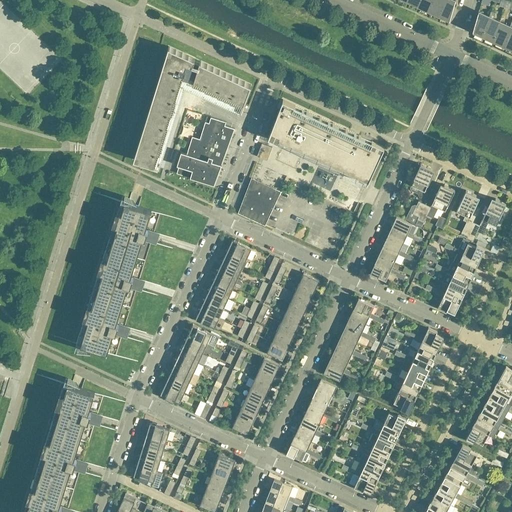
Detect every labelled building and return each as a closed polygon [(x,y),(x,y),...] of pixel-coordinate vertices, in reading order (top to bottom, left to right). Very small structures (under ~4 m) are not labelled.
[(429,10),(431,0),(419,0),(418,5),(429,10)] [(439,14),(443,0),(431,0),(429,10),(439,14)] [(449,19),(455,0),(443,0),(439,14),(449,19)] [(499,22),(500,21),(493,19),(495,13),(490,11),(489,16),(489,17),(484,35),(494,40),(499,22)] [(484,35),(489,17),(489,16),(478,12),(472,30),(484,35)] [(504,45),(510,26),(499,22),(494,40),(504,45)] [(251,85),(168,47),(133,160),(158,167),(184,84),(241,111),(251,85)] [(384,147),(361,136),(283,100),(268,138),(367,184),(384,147)] [(224,157),(235,129),(225,125),(226,122),(207,116),(199,139),(192,136),(189,144),(224,157)] [(267,160),(272,147),(262,143),(257,156),(267,160)] [(214,185),(224,157),(189,144),(186,154),(181,152),(177,165),(179,166),(176,173),(214,185)] [(434,170),(431,169),(420,164),(411,184),(420,189),(418,194),(419,197),(421,198),(424,191),(434,170)] [(263,224),(279,192),(252,180),(239,212),(263,224)] [(445,210),(455,190),(441,183),(437,191),(429,208),(424,205),(419,216),(417,219),(424,222),(427,215),(433,218),(438,207),(445,210)] [(460,235),(466,238),(473,224),(468,221),(475,205),(476,205),(480,197),(466,190),(456,211),(465,215),(463,220),(466,222),(460,235)] [(139,279),(151,242),(154,243),(157,233),(154,232),(160,214),(160,213),(139,207),(121,201),(122,196),(120,201),(117,200),(73,342),(76,343),(75,348),(77,343),(116,355),(116,354),(122,336),(125,337),(128,327),(125,326),(136,289),(139,290),(142,280),(139,279)] [(478,226),(473,224),(466,238),(473,241),(477,232),(483,234),(489,221),(496,224),(506,204),(492,197),(488,205),(478,226)] [(419,216),(424,205),(418,202),(416,205),(412,213),(419,216)] [(419,216),(412,213),(416,205),(415,205),(412,206),(405,219),(408,221),(415,224),(417,219),(419,216)] [(407,234),(408,232),(412,224),(396,217),(391,226),(407,234)] [(408,232),(407,234),(391,226),(387,236),(403,243),(406,236),(413,239),(415,235),(408,232)] [(399,251),(403,243),(387,236),(383,245),(399,252),(399,251)] [(438,237),(436,242),(444,245),(446,240),(438,237)] [(246,259),(251,248),(232,240),(227,250),(246,259)] [(479,261),(485,248),(480,246),(476,244),(475,247),(467,243),(463,252),(454,248),(453,251),(461,255),(462,253),(479,261)] [(399,251),(399,252),(383,245),(378,254),(394,262),(398,254),(405,257),(406,254),(399,251)] [(242,269),(246,259),(227,250),(223,260),(242,269)] [(474,271),(479,261),(462,253),(461,255),(457,264),(474,271)] [(390,271),(391,269),(394,262),(378,254),(374,264),(390,271)] [(274,256),(268,269),(274,272),(280,258),(274,256)] [(237,278),(242,269),(223,260),(218,270),(237,278)] [(391,269),(390,271),(374,264),(370,273),(386,280),(389,273),(396,276),(398,272),(391,269)] [(469,282),(474,271),(457,264),(454,272),(445,268),(443,272),(452,276),(453,274),(469,282)] [(283,276),(286,269),(281,266),(277,273),(283,276)] [(270,279),(274,272),(268,269),(265,276),(270,279)] [(233,288),(237,278),(218,270),(214,279),(233,288)] [(283,276),(277,273),(274,281),(279,283),(283,276)] [(314,290),(319,280),(303,273),(299,283),(314,290)] [(464,292),(469,282),(453,274),(452,276),(448,285),(464,292)] [(228,298),(233,288),(214,279),(209,289),(228,298)] [(262,281),(259,289),(264,291),(268,284),(262,281)] [(310,300),(314,290),(299,283),(294,293),(310,300)] [(459,303),(464,292),(448,285),(444,293),(435,289),(434,292),(442,297),(443,295),(459,303)] [(274,295),(277,288),(271,286),(268,293),(274,295)] [(223,308),(228,298),(209,289),(204,299),(223,308)] [(261,298),(264,291),(259,289),(255,296),(261,298)] [(270,303),(274,295),(268,293),(265,300),(270,303)] [(305,310),(310,300),(294,293),(289,303),(305,310)] [(454,313),(459,303),(443,295),(442,297),(437,308),(446,312),(447,310),(454,313)] [(370,315),(370,313),(374,305),(358,298),(354,307),(370,315)] [(219,317),(223,308),(204,299),(200,309),(219,317)] [(253,301),(250,308),(255,311),(259,303),(253,301)] [(301,320),(305,310),(289,303),(285,313),(301,320)] [(265,315),(268,308),(262,305),(259,312),(265,315)] [(370,313),(370,315),(354,307),(349,317),(365,324),(369,317),(376,320),(377,316),(370,313)] [(252,318),(255,311),(250,308),(246,315),(252,318)] [(214,328),(219,317),(200,309),(195,319),(214,328)] [(261,322),(265,315),(259,312),(256,320),(261,322)] [(296,330),(301,320),(285,313),(280,322),(296,330)] [(362,332),(365,324),(349,317),(345,326),(361,333),(362,332)] [(244,320),(241,328),(246,330),(250,323),(244,320)] [(291,340),(296,330),(280,322),(276,332),(291,340)] [(207,343),(212,333),(193,324),(188,335),(207,343)] [(255,335),(259,327),(253,325),(250,332),(255,335)] [(362,332),(361,333),(345,326),(341,335),(357,343),(360,335),(367,338),(368,335),(362,332)] [(438,348),(443,337),(436,333),(437,331),(428,327),(423,338),(414,334),(413,338),(421,342),(422,340),(438,348)] [(243,338),(246,330),(241,328),(237,335),(243,338)] [(252,342),(255,335),(250,332),(246,339),(252,342)] [(287,349),(291,340),(276,332),(271,342),(287,349)] [(202,353),(207,343),(188,335),(183,344),(202,353)] [(352,352),(353,350),(357,343),(341,335),(336,345),(352,352)] [(387,337),(384,342),(390,345),(392,339),(387,337)] [(434,358),(438,348),(422,340),(421,342),(417,350),(434,358)] [(282,359),(287,349),(271,342),(266,352),(282,359)] [(198,363),(202,353),(183,344),(179,354),(198,363)] [(353,350),(352,352),(336,345),(332,354),(348,361),(351,354),(358,357),(360,353),(353,350)] [(232,346),(229,354),(234,356),(238,349),(232,346)] [(380,350),(377,355),(383,358),(386,352),(380,350)] [(429,368),(434,358),(417,350),(413,359),(405,355),(403,358),(412,362),(412,361),(429,368)] [(243,360),(247,353),(241,351),(238,358),(243,360)] [(193,373),(198,363),(179,354),(174,364),(193,373)] [(231,363),(234,356),(229,354),(225,361),(231,363)] [(344,370),(345,369),(348,361),(332,354),(328,363),(344,370)] [(275,375),(280,365),(264,357),(259,368),(275,375)] [(240,368),(243,360),(238,358),(234,365),(240,368)] [(424,379),(429,368),(412,361),(412,362),(408,371),(424,379)] [(345,369),(344,370),(328,363),(323,373),(339,380),(343,372),(350,375),(351,372),(345,369)] [(189,383),(193,373),(174,364),(170,374),(189,383)] [(511,382),(511,368),(506,365),(500,376),(511,382)] [(223,366),(219,373),(225,376),(228,368),(223,366)] [(270,385),(275,375),(259,368),(255,377),(270,385)] [(234,380),(238,373),(232,370),(229,377),(234,380)] [(419,389),(424,379),(408,371),(404,379),(395,375),(393,379),(402,383),(403,381),(419,389)] [(222,383),(225,376),(219,373),(216,380),(222,383)] [(184,392),(189,383),(170,374),(165,383),(184,392)] [(511,382),(500,376),(494,386),(510,394),(511,395),(511,382)] [(231,387),(234,380),(229,377),(225,385),(231,387)] [(266,395),(270,385),(255,377),(250,387),(266,395)] [(83,461),(94,424),(97,425),(100,415),(97,414),(103,396),(103,395),(81,389),(64,383),(66,378),(65,378),(64,383),(61,382),(20,511),(70,511),(71,510),(68,509),(80,471),(83,472),(86,462),(83,461)] [(332,395),(333,393),(337,385),(321,378),(316,388),(332,395)] [(414,399),(419,389),(403,381),(402,383),(398,392),(414,399)] [(179,403),(184,392),(165,383),(160,394),(179,403)] [(214,385),(210,393),(216,395),(219,388),(214,385)] [(373,391),(363,386),(361,390),(371,395),(373,391)] [(505,404),(506,403),(510,394),(494,386),(489,396),(505,404)] [(261,404),(266,395),(250,387),(246,397),(261,404)] [(333,393),(332,395),(316,388),(312,397),(328,404),(331,397),(338,400),(340,396),(333,393)] [(225,400),(228,392),(223,390),(220,397),(225,400)] [(408,412),(414,399),(398,392),(393,402),(401,406),(400,408),(408,412)] [(213,403),(216,395),(210,393),(207,400),(213,403)] [(368,400),(359,396),(357,400),(367,404),(368,400)] [(505,404),(489,396),(483,406),(505,417),(509,409),(511,410),(511,406),(506,403),(505,404)] [(222,407),(225,400),(220,397),(216,404),(222,407)] [(257,414),(261,404),(246,397),(241,407),(257,414)] [(324,413),(324,412),(328,404),(312,397),(308,406),(324,413)] [(205,418),(211,405),(206,402),(200,416),(205,418)] [(324,412),(324,413),(308,406),(303,415),(319,423),(323,415),(330,418),(331,415),(324,412)] [(505,417),(483,406),(478,416),(494,424),(495,422),(500,426),(505,417)] [(217,417),(221,409),(215,407),(212,414),(217,417)] [(252,424),(257,414),(241,407),(236,417),(252,424)] [(400,430),(406,418),(398,414),(397,416),(388,412),(384,423),(400,430)] [(315,432),(316,430),(319,423),(303,415),(299,425),(315,432)] [(494,424),(478,416),(472,425),(488,434),(494,437),(498,429),(501,431),(503,427),(500,426),(495,422),(494,424)] [(247,434),(252,424),(236,417),(232,427),(247,434)] [(166,440),(170,429),(150,423),(146,434),(166,440)] [(395,441),(400,430),(384,423),(380,431),(371,427),(369,431),(378,435),(379,433),(395,441)] [(316,430),(315,432),(299,425),(295,434),(311,441),(314,434),(321,437),(323,433),(316,430)] [(482,445),(488,434),(472,425),(465,438),(473,443),(475,441),(482,445)] [(511,432),(503,427),(501,431),(510,435),(511,432)] [(390,451),(395,441),(379,433),(378,435),(374,444),(390,451)] [(163,450),(166,440),(146,434),(143,444),(163,450)] [(306,451),(307,449),(311,441),(295,434),(291,443),(306,451)] [(191,435),(186,445),(191,448),(196,438),(191,435)] [(306,451),(291,443),(286,453),(302,460),(306,462),(309,454),(312,455),(314,452),(307,449),(306,451)] [(160,461),(163,450),(143,444),(140,454),(160,461)] [(385,461),(390,451),(374,444),(370,452),(361,448),(360,452),(363,453),(368,456),(369,454),(385,461)] [(477,454),(469,450),(470,448),(462,444),(456,456),(471,465),(477,454)] [(188,455),(191,448),(186,445),(182,453),(188,455)] [(198,458),(201,451),(196,448),(192,456),(198,458)] [(508,454),(498,449),(496,453),(506,458),(508,454)] [(381,472),(385,461),(369,454),(368,456),(363,453),(359,462),(381,472)] [(157,471),(160,461),(140,454),(137,465),(157,471)] [(231,470),(235,460),(219,454),(215,464),(231,470)] [(194,466),(198,458),(192,456),(189,463),(194,466)] [(466,475),(467,473),(471,465),(456,456),(450,466),(466,475)] [(180,458),(177,465),(182,468),(186,460),(180,458)] [(503,463),(493,458),(491,462),(501,467),(503,463)] [(376,482),(381,472),(359,462),(355,470),(360,473),(359,475),(376,482)] [(331,475),(333,464),(325,463),(324,474),(331,475)] [(227,481),(231,470),(215,464),(211,474),(227,481)] [(153,482),(157,471),(137,465),(133,475),(153,482)] [(179,475),(182,468),(177,465),(173,472),(179,475)] [(467,473),(466,475),(450,466),(445,476),(460,484),(465,476),(473,481),(475,477),(467,473)] [(189,478),(192,471),(186,468),(183,475),(189,478)] [(355,470),(352,469),(350,472),(353,474),(349,483),(354,486),(353,487),(362,492),(363,489),(371,493),(376,482),(359,475),(360,473),(355,470)] [(223,491),(227,481),(211,474),(207,485),(223,491)] [(185,485),(189,478),(183,475),(180,483),(185,485)] [(455,494),(456,493),(460,484),(445,476),(439,486),(455,494)] [(484,482),(475,477),(473,481),(482,486),(484,482)] [(289,496),(293,486),(274,479),(269,490),(288,498),(289,496)] [(169,496),(175,482),(170,480),(164,493),(169,496)] [(181,494),(184,488),(179,485),(176,491),(181,494)] [(219,501),(223,491),(207,485),(203,495),(219,501)] [(456,493),(455,494),(439,486),(434,496),(449,504),(454,496),(462,501),(464,497),(456,493)] [(284,509),(288,500),(294,502),(296,498),(289,496),(288,498),(269,490),(265,502),(284,509)] [(120,511),(151,511),(154,506),(147,503),(142,511),(141,511),(132,507),(136,498),(138,499),(138,498),(125,492),(125,493),(117,510),(120,511)] [(215,511),(219,501),(203,495),(199,505),(215,511)] [(316,507),(319,498),(313,496),(310,505),(316,507)] [(451,511),(454,507),(449,504),(434,496),(428,506),(439,511),(451,511)] [(473,502),(464,497),(462,501),(471,506),(473,502)] [(282,511),(284,509),(265,502),(261,511),(282,511)]
